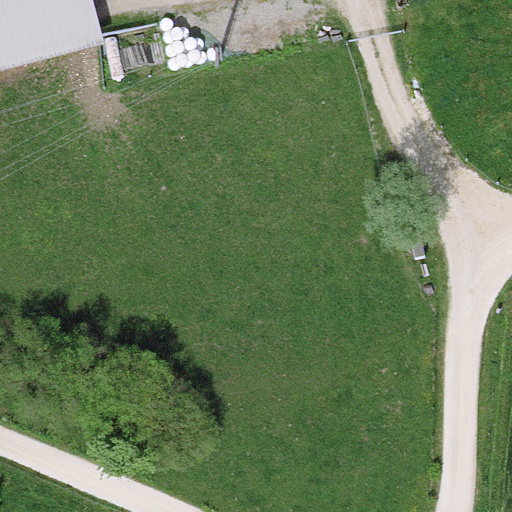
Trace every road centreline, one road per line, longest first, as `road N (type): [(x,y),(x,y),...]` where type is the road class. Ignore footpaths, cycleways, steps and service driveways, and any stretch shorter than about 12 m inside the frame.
road 1 (track): [(481,251),(403,136),(355,0)]
road 2 (track): [(481,251),(464,326),(450,511)]
road 3 (track): [(169,511),(0,442)]
road 4 (track): [(0,32),(129,0)]
